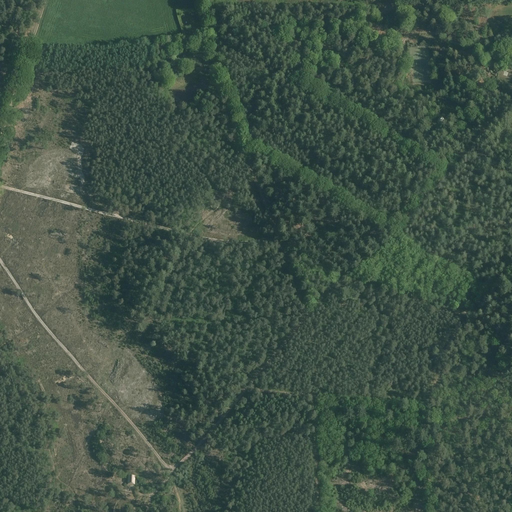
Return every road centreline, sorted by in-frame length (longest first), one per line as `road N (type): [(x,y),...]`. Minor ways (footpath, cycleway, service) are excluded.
road 1 (track): [(147,511),(172,468),(310,311),(202,41)]
road 2 (track): [(28,51),(95,53),(286,27),(348,31),(381,45),(414,36),(403,0)]
road 3 (track): [(195,0),(210,38),(447,174)]
road 4 (track): [(183,511),(167,467),(38,318),(0,260)]
road 5 (track): [(244,149),(493,289)]
road 6 (track): [(0,185),(183,233),(278,241)]
road 7 (track): [(511,269),(462,322),(444,355),(432,428),(439,511)]
road 8 (track): [(132,422),(282,250)]
road 9 (track): [(310,311),(469,151)]
road 10 (track): [(183,233),(111,400)]
road 11 (track): [(44,0),(0,139)]
road 12 (track): [(349,271),(471,312)]
